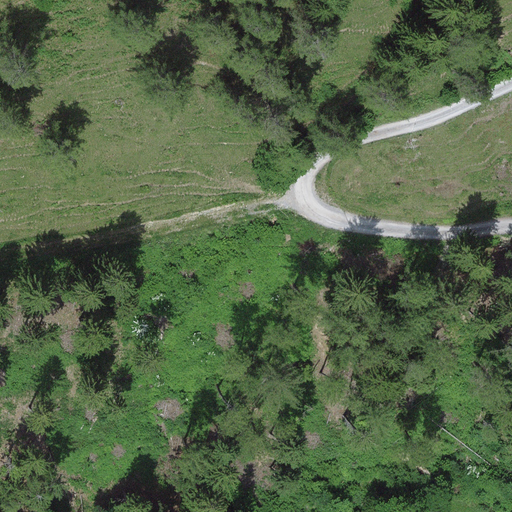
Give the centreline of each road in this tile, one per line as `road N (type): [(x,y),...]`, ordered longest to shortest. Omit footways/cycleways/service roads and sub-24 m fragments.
road 1 (track): [(330,151),(308,166),(303,182),(312,205),(341,221),(402,234),(511,225)]
road 2 (track): [(330,151),(511,82)]
